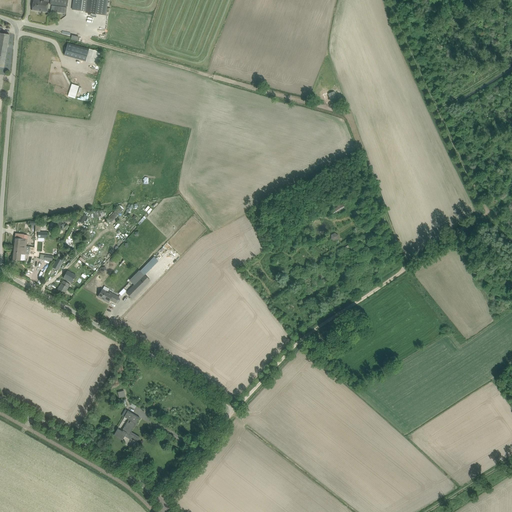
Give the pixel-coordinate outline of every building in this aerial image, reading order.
[(48,7),(49,0),(44,0),(44,1),(38,0),(33,0),(32,10),(47,12),(48,7)] [(105,15),(107,0),(73,0),(72,10),(88,12),(88,13),(105,15)] [(52,6),(51,12),(66,14),(67,8),(52,6)] [(0,46),(7,48),(9,35),(0,33),(0,46)] [(101,52),(89,49),(68,43),(64,55),(98,65),(101,52)] [(70,84),(68,97),(76,98),(78,85),(70,84)] [(331,101),(337,99),(334,92),(328,94),(331,101)] [(345,208),(342,204),(331,211),(334,215),(345,208)] [(107,220),(111,223),(123,210),(119,206),(107,220)] [(82,213),(78,221),(83,224),(87,216),(82,213)] [(27,242),(27,235),(15,234),(15,238),(14,238),(13,245),(26,247),(27,242)] [(13,245),(12,260),(20,261),(20,260),(25,261),(25,255),(25,254),(30,255),(30,248),(30,247),(26,247),(13,245)] [(57,270),(63,261),(58,258),(53,267),(57,270)] [(72,283),(76,276),(67,271),(63,278),(72,283)] [(134,285),(126,293),(132,299),(150,280),(144,275),(140,271),(130,281),(131,282),(134,285)] [(65,293),(70,285),(63,281),(58,289),(65,293)] [(102,290),(98,297),(109,303),(110,300),(116,303),(118,299),(119,297),(112,294),(108,291),(107,292),(102,290)] [(118,429),(114,434),(115,434),(123,439),(125,436),(125,435),(136,442),(137,442),(140,437),(131,432),(140,418),(128,411),(124,417),(129,420),(122,431),(118,429)]
